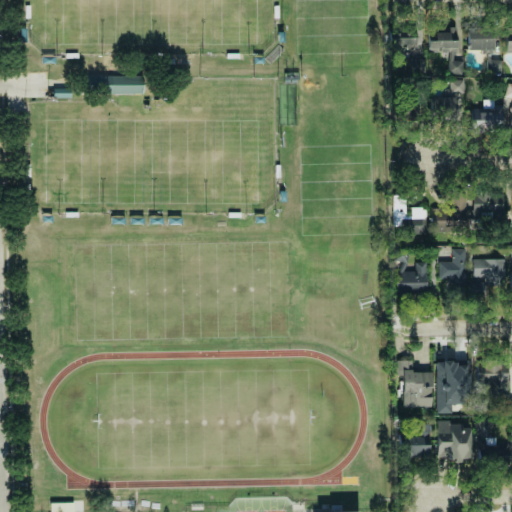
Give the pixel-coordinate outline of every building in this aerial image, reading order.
[(428,51),(458,50),(457,27),(427,27),(428,51)] [(492,28),(466,29),(467,50),(492,49),(492,28)] [(390,47),(415,48),(415,31),(390,30),(390,47)] [(461,74),(463,62),(448,59),(446,72),(461,74)] [(487,68),(501,69),(502,61),(488,60),(487,68)] [(143,92),(142,75),(87,76),(88,94),(143,92)] [(463,79),(449,79),(449,92),(463,92),(463,79)] [(429,121),(461,119),(460,93),(446,93),(446,96),(428,97),(429,121)] [(402,117),(421,116),(421,103),(402,103),(402,117)] [(470,132),(495,132),(495,108),(470,108),(470,132)] [(471,219),(503,220),(503,194),(472,193),(471,219)] [(465,228),(465,194),(449,195),(450,208),(430,208),(430,228),(465,228)] [(402,209),(402,232),(424,233),(425,210),(402,209)] [(438,261),(438,281),(465,280),(465,248),(451,248),(451,261),(438,261)] [(426,262),(414,262),(414,267),(407,267),(407,257),(396,257),(396,294),(426,294),(426,262)] [(505,258),(471,259),(472,290),(506,289),(505,258)] [(431,406),(431,371),(411,371),(411,360),(400,360),(400,406),(431,406)] [(436,413),(452,413),(451,404),(467,404),(466,365),(456,365),(456,361),(435,361),(436,413)] [(476,361),(477,396),(508,396),(507,361),(476,361)] [(487,434),(491,423),(478,418),(474,430),(487,434)] [(436,422),(437,458),(470,457),(469,428),(460,428),(460,421),(436,422)] [(428,457),(429,435),(402,434),(401,456),(428,457)] [(510,461),(509,440),(478,441),(478,462),(510,461)]
